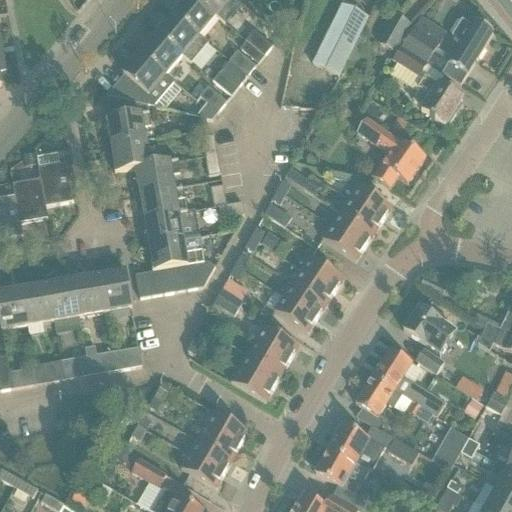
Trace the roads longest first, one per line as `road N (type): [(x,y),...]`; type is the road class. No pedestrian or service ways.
road 1 (residential): [(252,511),(389,279),(432,249)]
road 2 (residential): [(92,240),(61,71)]
road 3 (residential): [(432,249),(435,212),(504,104)]
